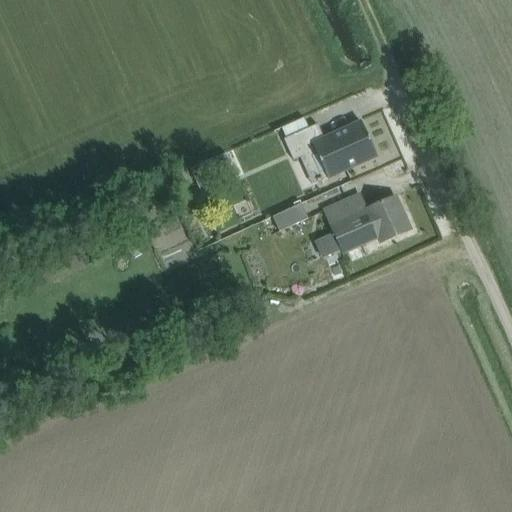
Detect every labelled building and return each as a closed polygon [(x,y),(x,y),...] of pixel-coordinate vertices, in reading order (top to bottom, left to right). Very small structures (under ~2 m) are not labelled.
[(311,127),(309,128),(304,118),(282,128),(286,138),(284,139),(294,159),(301,156),(315,150),(328,178),(377,156),(362,122),(324,139),(318,142),(311,127)] [(216,175),(210,160),(191,169),(201,193),(212,188),(208,179),(216,175)] [(189,189),(182,174),(173,178),(179,193),(189,189)] [(366,210),(378,238),(381,243),(410,230),(396,197),(366,210)] [(322,259),(342,250),(344,253),(378,238),(366,210),(354,216),(348,201),(325,211),(335,233),(315,242),(322,259)] [(302,204),(272,217),(279,232),(308,218),(302,204)] [(201,331),(195,320),(195,318),(179,325),(185,338),(201,331)]
